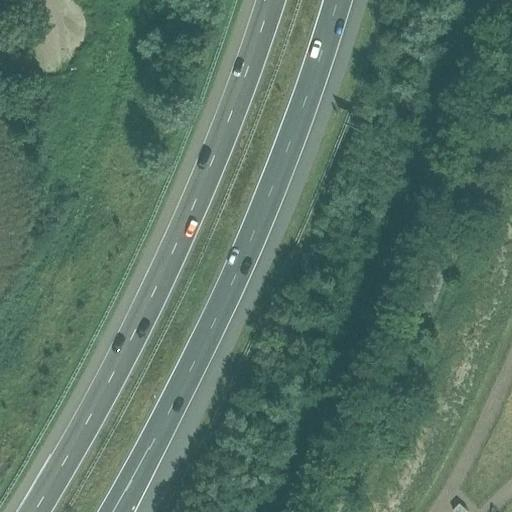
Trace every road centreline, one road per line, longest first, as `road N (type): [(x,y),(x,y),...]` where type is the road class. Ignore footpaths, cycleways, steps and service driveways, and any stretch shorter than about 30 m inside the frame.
road 1 (motorway): [(272,0),(226,134),(147,313),(37,511)]
road 2 (motorway): [(113,511),(209,335),(271,192),(335,0)]
road 3 (unclassified): [(330,511),(389,411),(496,119),(511,51)]
